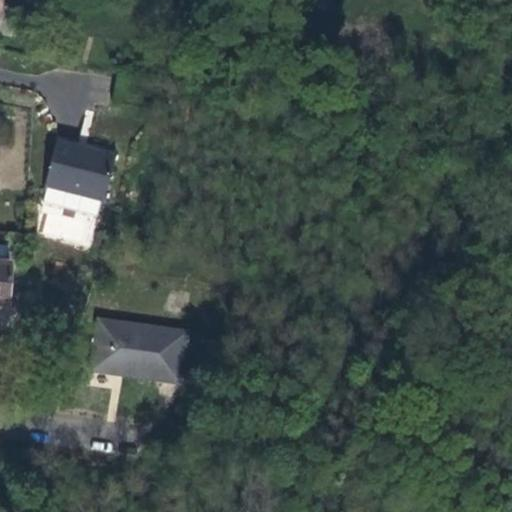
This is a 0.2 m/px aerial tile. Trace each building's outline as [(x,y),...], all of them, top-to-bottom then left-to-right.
[(9,0),(0,0),(0,35),(3,36),(9,0)] [(74,159),(71,165),(127,186),(129,180),(91,166),(74,159)] [(58,207),(110,226),(112,227),(127,186),(71,165),(56,206),(58,207)] [(110,226),(58,207),(52,223),(103,243),(110,226)] [(11,246),(0,245),(0,310),(9,311),(11,246)] [(178,341),(87,327),(81,375),(111,380),(110,384),(169,393),(178,341)]
